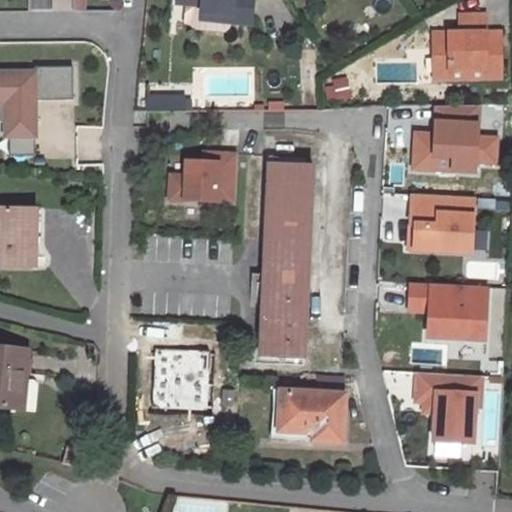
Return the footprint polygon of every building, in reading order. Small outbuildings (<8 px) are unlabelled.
[(184,0),(184,4),(182,23),(189,26),(192,29),(222,31),(224,29),(227,26),(228,24),(229,21),(248,22),(249,0),(184,0)] [(456,31),(431,32),(431,55),(431,77),(498,75),(497,30),(480,30),(479,13),(455,13),(456,31)] [(33,71),(0,72),(0,120),(3,120),(4,135),(33,135),(32,110),(27,110),(27,99),(32,99),(71,98),(70,64),(33,65),(33,71)] [(148,97),(148,109),(182,109),(182,97),(148,97)] [(476,104),(432,105),(432,122),(439,123),(439,129),(434,134),(431,134),(411,133),(410,154),(430,155),(429,169),(472,171),(473,162),(491,162),(493,137),(473,136),(476,104)] [(439,123),(432,122),(431,134),(434,134),(439,129),(439,123)] [(7,139),(7,155),(33,154),(33,139),(7,139)] [(199,151),(199,160),(215,161),(216,152),(199,151)] [(183,174),(167,174),(166,199),(233,202),(235,153),(216,152),(215,161),(199,160),(183,159),(183,174)] [(430,155),(410,154),(409,168),(429,169),(430,155)] [(278,163),(266,357),(306,360),(318,165),(278,163)] [(478,201),(414,198),(411,250),(475,253),(478,201)] [(0,207),(0,264),(30,265),(31,208),(0,207)] [(483,286),(408,282),(406,304),(426,305),(424,335),(480,338),(483,286)] [(0,346),(0,407),(12,408),(15,380),(19,381),(20,371),(24,372),(26,349),(0,346)] [(15,380),(12,408),(21,408),(24,372),(20,371),(19,381),(15,380)] [(478,375),(414,372),(412,400),(421,401),(432,401),(432,411),(430,440),(469,442),(471,406),(477,407),(478,375)] [(268,425),(268,437),(339,441),(341,395),(278,391),(275,425),(268,425)] [(432,401),(421,401),(420,410),(432,411),(432,401)] [(56,463),(88,471),(89,456),(60,449),(56,463)]
